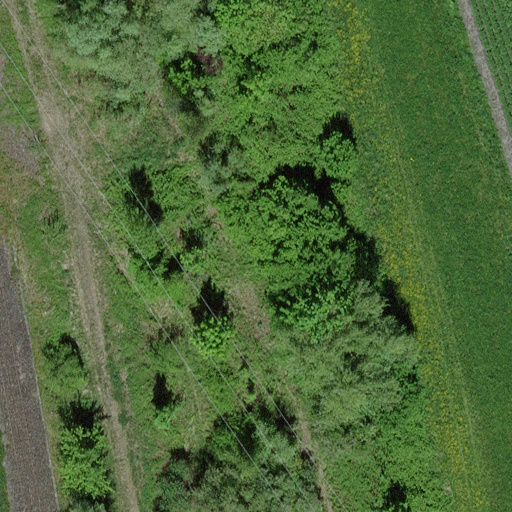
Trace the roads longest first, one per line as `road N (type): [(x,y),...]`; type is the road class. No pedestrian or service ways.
road 1 (track): [(122,0),(170,139),(304,427),(324,511)]
road 2 (track): [(139,511),(15,0)]
road 3 (track): [(198,511),(181,336),(52,154)]
